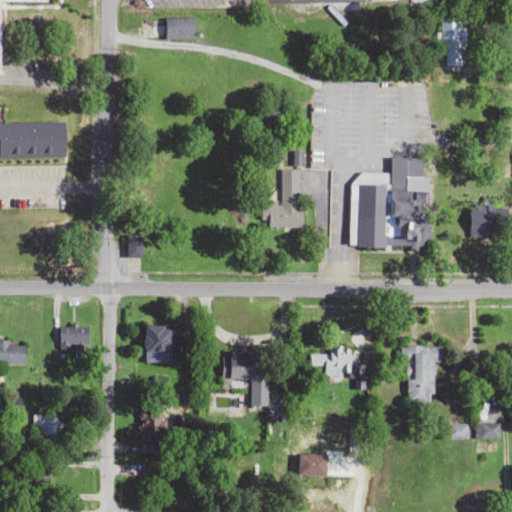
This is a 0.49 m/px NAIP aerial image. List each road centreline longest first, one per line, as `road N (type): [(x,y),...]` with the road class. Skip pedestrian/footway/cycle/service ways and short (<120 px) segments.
road 1 (residential): [(103,511),(106,0)]
road 2 (residential): [(0,288),(511,289)]
